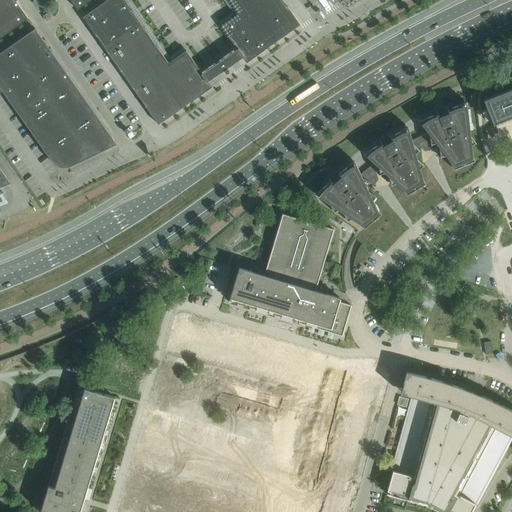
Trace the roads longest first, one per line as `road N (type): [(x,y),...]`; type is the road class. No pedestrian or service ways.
road 1 (secondary): [(0,319),(101,273),(347,103),(511,15)]
road 2 (secondary): [(483,0),(317,89),(114,228),(0,284)]
road 3 (residential): [(110,511),(172,303),(343,353),(376,353)]
road 4 (residential): [(376,353),(358,334),(357,308),(397,248),(481,182),(501,184),(511,207)]
road 5 (unknown): [(263,511),(310,344)]
road 6 (residential): [(357,511),(399,361)]
road 7 (residential): [(511,248),(504,259),(507,377)]
